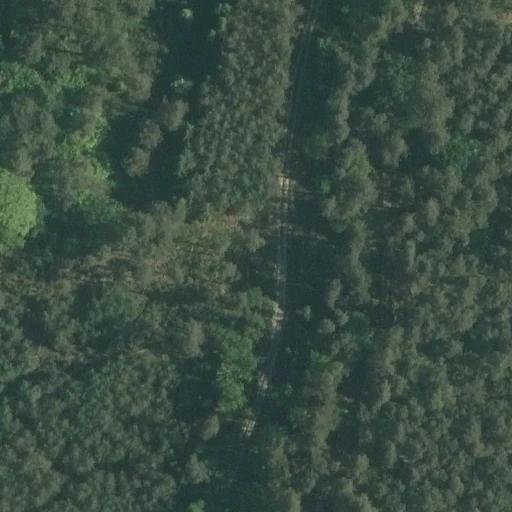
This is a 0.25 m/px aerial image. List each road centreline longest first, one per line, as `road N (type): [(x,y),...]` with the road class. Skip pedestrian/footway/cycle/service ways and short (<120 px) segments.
road 1 (track): [(172,511),(262,157),(324,0)]
road 2 (track): [(430,0),(366,385),(325,511)]
